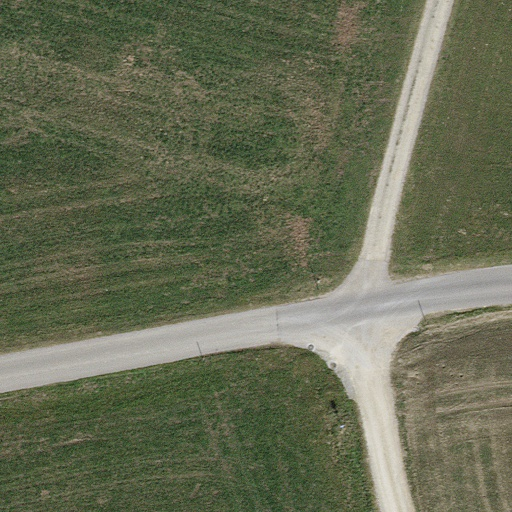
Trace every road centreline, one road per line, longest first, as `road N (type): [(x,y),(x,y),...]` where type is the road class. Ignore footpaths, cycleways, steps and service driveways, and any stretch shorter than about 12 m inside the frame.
road 1 (track): [(392,511),(355,312),(441,0)]
road 2 (residential): [(511,299),(355,312),(0,377)]
